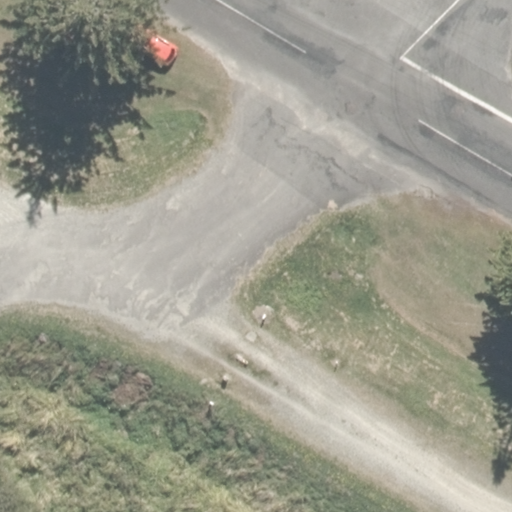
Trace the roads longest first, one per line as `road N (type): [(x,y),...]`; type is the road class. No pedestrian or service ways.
road 1 (track): [(60,257),(492,511)]
road 2 (residential): [(226,0),(378,91)]
road 3 (residential): [(378,91),(511,170)]
road 4 (residential): [(378,91),(467,0)]
